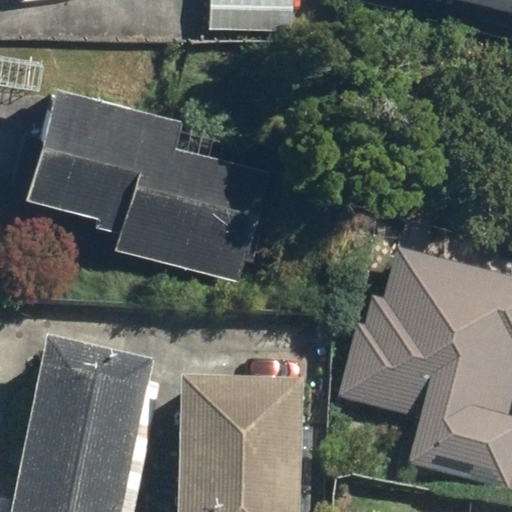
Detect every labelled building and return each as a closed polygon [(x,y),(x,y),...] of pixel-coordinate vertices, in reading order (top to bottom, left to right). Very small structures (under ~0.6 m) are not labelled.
[(296,0),(210,0),(209,27),(294,32),(296,0)] [(123,222),(118,243),(250,270),(272,163),(243,157),(246,145),(174,130),(180,100),(63,76),(39,189),(97,201),(94,216),(123,222)] [(366,323),(360,321),(337,398),(420,423),(410,457),(491,481),(511,410),(511,274),(402,242),(386,296),(375,292),(366,323)] [(119,511),(133,431),(143,433),(157,352),(53,334),(22,511),(119,511)] [(312,511),(315,455),(307,455),(310,380),(193,375),(186,511),(312,511)] [(11,511),(12,499),(0,498),(0,511),(11,511)]
